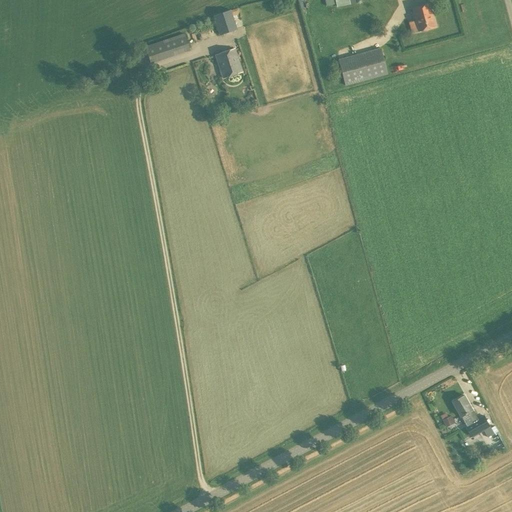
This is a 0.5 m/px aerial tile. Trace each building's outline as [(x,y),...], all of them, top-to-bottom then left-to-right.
[(408,22),(411,33),(418,31),(434,27),(428,4),(412,8),(416,20),(408,22)] [(238,30),(231,10),(214,15),(221,36),(238,30)] [(145,47),(150,63),(189,50),(184,34),(145,47)] [(234,49),(215,55),(223,78),(242,72),(234,49)] [(338,60),(345,85),(387,74),(380,49),(338,60)] [(468,417),(475,413),(473,410),(465,395),(453,402),(461,417),(466,414),(468,417)] [(473,437),(483,430),(488,437),(495,433),(490,426),(494,424),(488,414),(484,416),(484,415),(466,425),(473,437)] [(454,420),(452,415),(442,420),(445,425),(454,420)]
